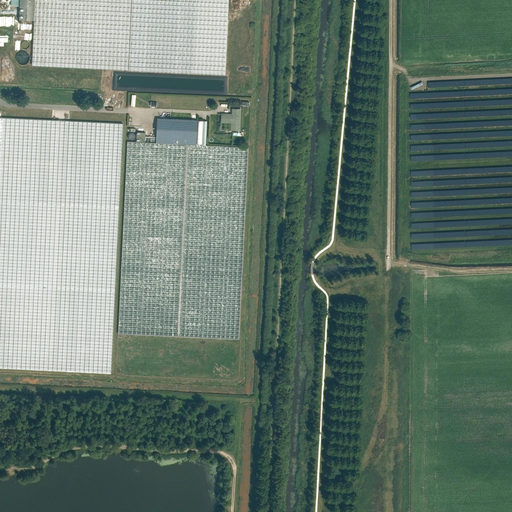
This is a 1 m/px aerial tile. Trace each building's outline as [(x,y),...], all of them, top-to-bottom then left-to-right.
[(11,0),(11,2),(11,6),(20,6),(19,19),(22,19),(34,20),(34,0),(11,0)] [(34,0),(34,20),(32,65),(128,70),(225,74),(228,0),(34,0)] [(510,78),(428,81),(429,87),(510,84),(510,78)] [(511,88),(410,92),(410,98),(511,93),(511,88)] [(410,109),(511,104),(511,98),(410,103),(410,109)] [(511,108),(410,113),(411,119),(511,114),(511,108)] [(239,130),(240,110),(233,109),(233,115),(222,115),(221,121),(233,122),(232,130),(239,130)] [(0,367),(111,373),(122,141),(123,124),(0,117),(0,367)] [(156,143),(196,145),(197,120),(157,119),(156,143)] [(511,119),(410,124),(411,129),(511,124),(511,119)] [(467,132),(411,134),(411,140),(467,138),(467,132)] [(196,145),(156,143),(127,141),(118,333),(239,339),(248,147),(196,145)] [(511,150),(411,155),(411,161),(484,158),(484,157),(499,156),(499,153),(506,152),(506,156),(511,155),(511,150)] [(511,176),(411,181),(411,187),(470,184),(478,183),(511,181),(511,176)] [(411,191),(411,197),(483,194),(483,193),(511,192),(511,186),(456,189),(411,191)] [(411,202),(411,208),(511,203),(511,197),(411,202)] [(508,208),(411,212),(411,218),(508,214),(508,208)] [(511,218),(411,222),(411,228),(511,223),(511,218)] [(411,237),(511,233),(511,228),(411,232),(411,237)]
